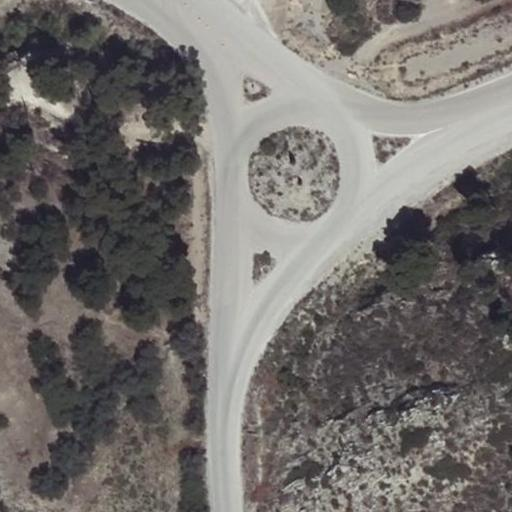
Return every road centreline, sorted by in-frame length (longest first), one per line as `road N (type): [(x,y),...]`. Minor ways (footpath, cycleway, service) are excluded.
road 1 (track): [(308,107),(334,72),(408,27),(509,0)]
road 2 (unclassified): [(237,335),(223,417),(225,511)]
road 3 (unclassified): [(355,210),(474,118)]
road 4 (unclassified): [(474,118),(334,117)]
road 5 (unclassified): [(235,202),(237,335)]
road 6 (unclassified): [(297,106),(202,17)]
road 7 (unclassified): [(316,239),(237,335)]
